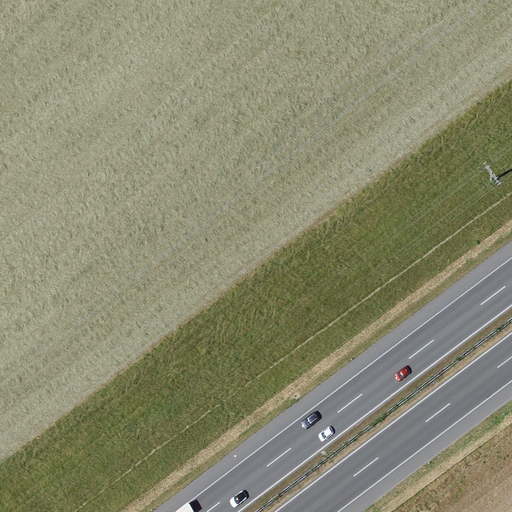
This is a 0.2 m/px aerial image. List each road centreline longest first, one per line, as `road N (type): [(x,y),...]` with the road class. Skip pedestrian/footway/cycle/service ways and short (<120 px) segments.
road 1 (motorway): [(511,282),(208,511)]
road 2 (motorway): [(307,511),(511,357)]
